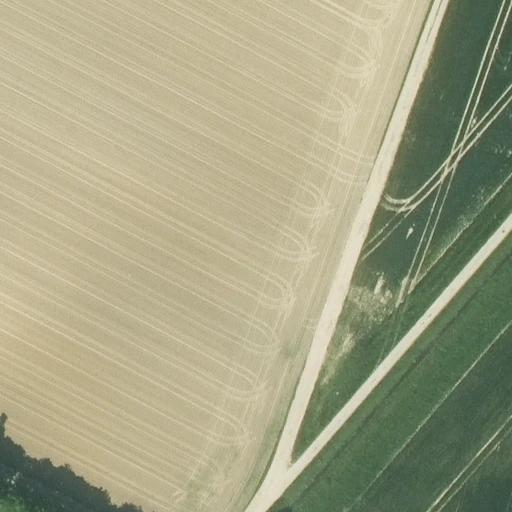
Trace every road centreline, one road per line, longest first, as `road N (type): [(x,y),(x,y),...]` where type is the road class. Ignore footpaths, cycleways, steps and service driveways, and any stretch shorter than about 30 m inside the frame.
road 1 (track): [(438,0),(289,422),(272,481),(277,493)]
road 2 (track): [(511,225),(262,511)]
